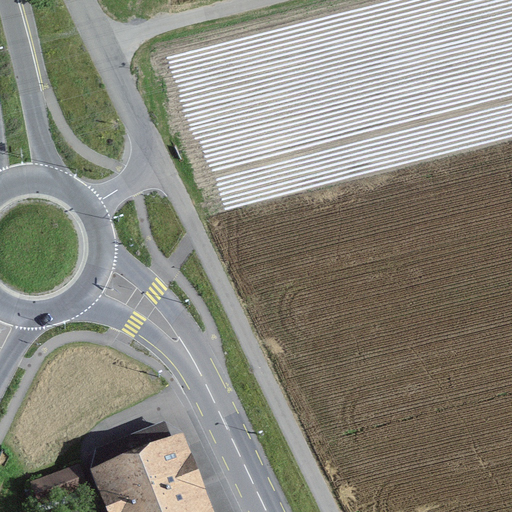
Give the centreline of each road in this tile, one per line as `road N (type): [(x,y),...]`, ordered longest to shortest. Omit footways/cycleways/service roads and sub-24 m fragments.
road 1 (unclassified): [(161,164),(329,511)]
road 2 (primary): [(51,181),(11,0)]
road 3 (unclassified): [(80,0),(161,164)]
road 4 (primary): [(190,357),(266,511)]
road 5 (track): [(104,50),(167,23),(260,0)]
road 6 (primary): [(190,357),(186,327),(171,307),(102,248)]
road 7 (primary): [(73,302),(123,317),(190,357)]
